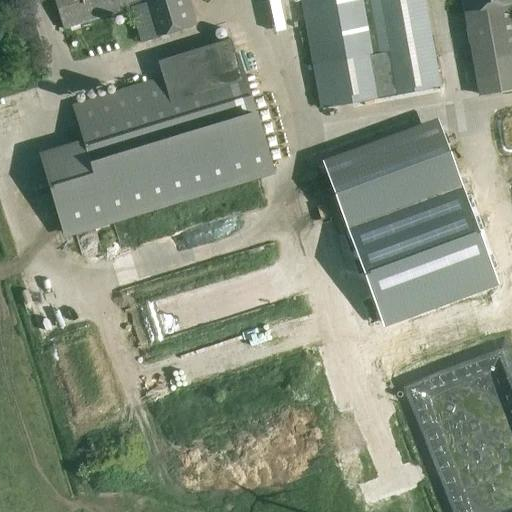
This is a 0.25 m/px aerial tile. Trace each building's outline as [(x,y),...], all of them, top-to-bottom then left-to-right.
[(132,9),(141,39),(142,42),(157,37),(195,25),(188,0),(55,0),(64,29),(132,9)] [(299,0),(312,67),(320,107),(353,101),(439,86),(435,61),(423,0),(299,0)] [(511,0),(460,0),(478,96),(511,89),(511,0)] [(287,39),(269,2),(253,9),(271,47),(287,39)] [(235,56),(231,44),(230,39),(157,61),(162,77),(72,105),(82,139),(89,161),(46,175),(65,238),(275,174),(239,55),(235,56)] [(393,149),(417,146),(415,131),(391,135),(393,149)] [(347,229),(461,186),(448,151),(333,194),(347,229)] [(249,245),(249,232),(197,232),(197,243),(224,243),(224,245),(249,245)] [(12,249),(31,248),(31,235),(12,235),(12,249)] [(177,325),(206,316),(197,287),(168,295),(177,325)] [(156,300),(121,312),(133,346),(168,334),(156,300)]
